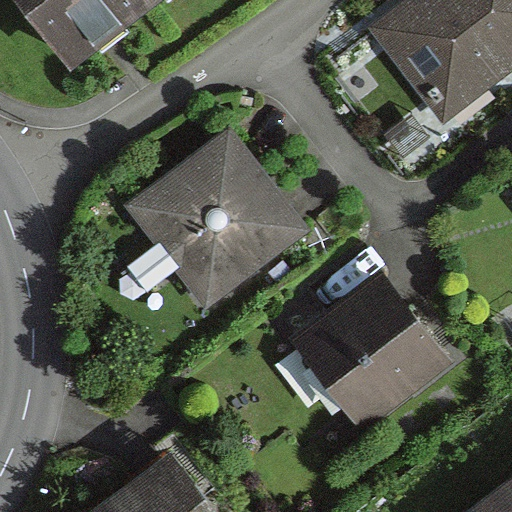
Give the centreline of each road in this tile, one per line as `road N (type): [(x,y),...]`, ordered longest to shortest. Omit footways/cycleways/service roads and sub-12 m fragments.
road 1 (residential): [(0,186),(75,160),(261,41)]
road 2 (residential): [(0,188),(22,251),(33,327),(28,404),(0,478)]
road 3 (residential): [(261,41),(384,203)]
